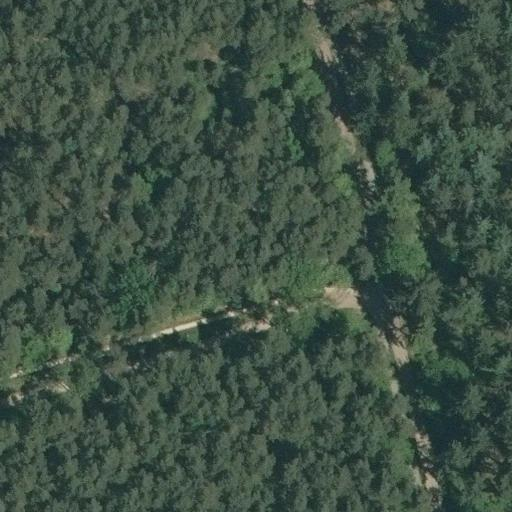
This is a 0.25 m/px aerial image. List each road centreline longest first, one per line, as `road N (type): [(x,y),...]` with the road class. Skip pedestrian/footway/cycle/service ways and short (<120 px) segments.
road 1 (track): [(439,511),(303,0)]
road 2 (track): [(382,291),(0,406)]
